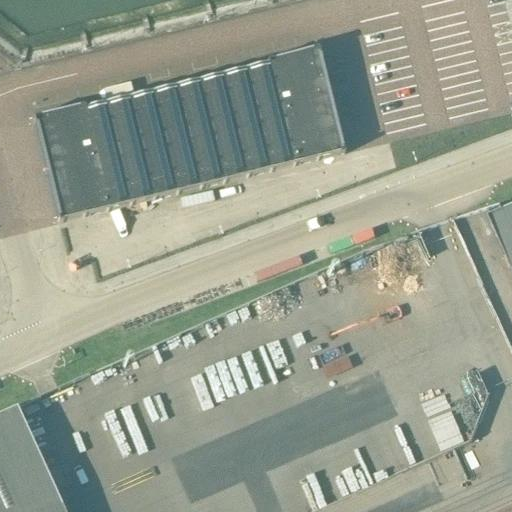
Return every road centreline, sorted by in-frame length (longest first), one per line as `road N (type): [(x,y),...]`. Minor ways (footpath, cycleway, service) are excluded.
road 1 (unclassified): [(46,345),(511,163)]
road 2 (unclassified): [(339,19),(0,101)]
road 3 (unclassified): [(0,206),(46,345)]
